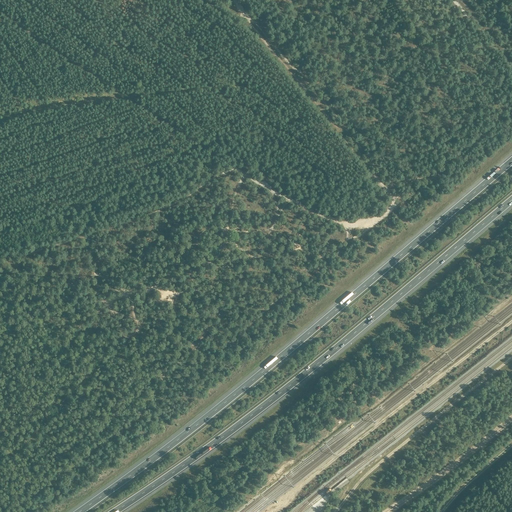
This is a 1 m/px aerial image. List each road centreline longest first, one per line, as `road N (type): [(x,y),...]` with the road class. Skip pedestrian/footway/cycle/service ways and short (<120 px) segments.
road 1 (motorway): [(511,161),(271,365),(78,511)]
road 2 (track): [(126,96),(287,200),(345,225),(381,219),(391,195),(247,17)]
road 3 (motorway): [(115,511),(290,386),(511,200)]
road 4 (track): [(511,322),(274,511)]
road 5 (track): [(0,258),(164,208),(236,168)]
road 6 (track): [(335,511),(371,471),(511,359)]
road 7 (track): [(234,0),(247,17),(225,28),(218,75),(189,88),(126,96)]
road 8 (track): [(0,9),(126,96)]
road 9 (track): [(0,121),(126,96)]
